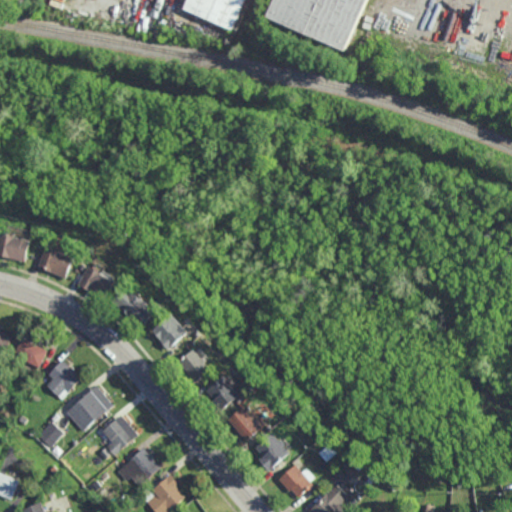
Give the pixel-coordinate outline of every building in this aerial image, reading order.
[(248,0),(236,29),(188,9),(191,0),(248,0)] [(370,0),(348,50),(273,17),(280,0),(370,0)] [(28,263),(3,256),(9,235),(33,242),(28,263)] [(69,280),(41,268),(50,247),(78,260),(69,280)] [(108,301),(82,286),(93,267),(119,282),(108,301)] [(131,295),(134,291),(139,296),(141,294),(148,301),(150,299),(160,308),(144,325),(116,297),(124,288),(131,295)] [(173,345),(166,337),(165,339),(155,327),(174,311),(190,330),(173,345)] [(4,355),(0,353),(0,327),(14,334),(4,355)] [(40,367),(14,354),(23,336),(49,349),(40,367)] [(204,355),(206,354),(210,359),(208,360),(214,368),(199,381),(182,359),(197,346),(204,355)] [(64,399),(48,384),(55,377),(50,373),(65,357),(85,376),(64,399)] [(223,409),(215,400),(217,398),(210,389),(228,374),(243,393),(223,409)] [(85,430),(68,410),(99,384),(116,404),(85,430)] [(254,414),(255,413),(259,417),(257,418),(264,427),(249,440),(231,418),(247,406),(254,414)] [(25,424),(20,420),(23,415),(28,419),(25,424)] [(117,455),(109,446),(115,441),(105,430),(121,416),(138,436),(117,455)] [(52,447),(39,435),(53,420),(66,432),(52,447)] [(271,470),(261,458),(266,455),(259,446),(276,432),(292,452),(271,470)] [(141,486),(133,477),(129,481),(120,470),(146,447),(163,466),(141,486)] [(354,478),(347,470),(355,463),(362,472),(354,478)] [(380,472),(376,469),(380,463),(384,466),(380,472)] [(300,497),(293,489),(292,491),(281,478),(298,464),(315,483),(300,497)] [(54,475),(49,469),(54,465),(59,470),(54,475)] [(335,473),(332,470),(337,465),(340,468),(335,473)] [(13,498),(0,492),(0,470),(21,480),(13,498)] [(171,511),(156,511),(148,502),(157,493),(154,489),(172,473),(181,483),(178,485),(187,495),(172,509),(173,511),(171,511)] [(416,483),(407,479),(410,474),(419,478),(416,483)] [(344,511),(310,511),(339,483),(351,495),(342,504),(347,509),(344,511)] [(25,511),(24,509),(43,501),(47,511),(25,511)]
